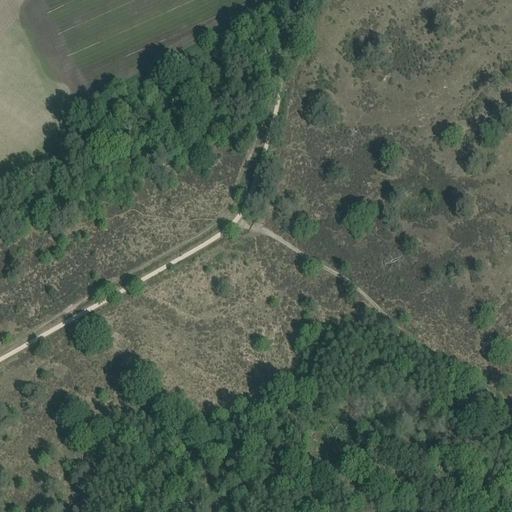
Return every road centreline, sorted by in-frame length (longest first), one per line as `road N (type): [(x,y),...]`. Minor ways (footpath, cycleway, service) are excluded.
road 1 (unknown): [(0,368),(255,230),(301,28),(316,0)]
road 2 (track): [(511,405),(438,358),(363,290),(239,221)]
road 3 (track): [(306,0),(239,221)]
